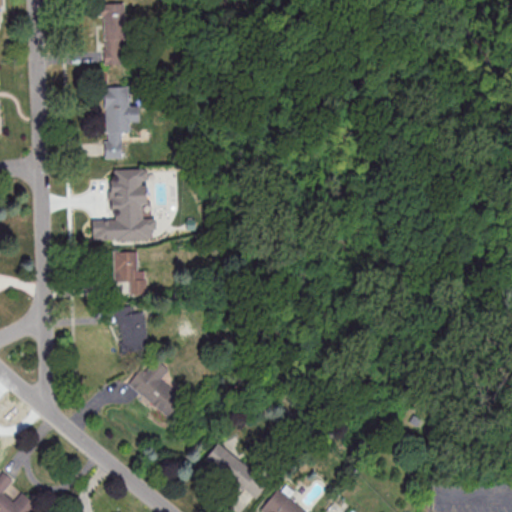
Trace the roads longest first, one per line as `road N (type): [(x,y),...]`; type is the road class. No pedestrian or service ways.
road 1 (residential): [(58,424),(31,0)]
road 2 (residential): [(165,511),(0,373)]
